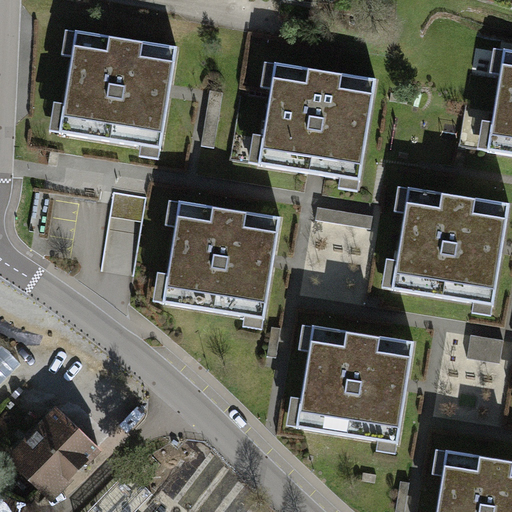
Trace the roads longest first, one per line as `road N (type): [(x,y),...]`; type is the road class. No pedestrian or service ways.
road 1 (tertiary): [(0,259),(188,403),(302,511)]
road 2 (residential): [(7,0),(0,165)]
